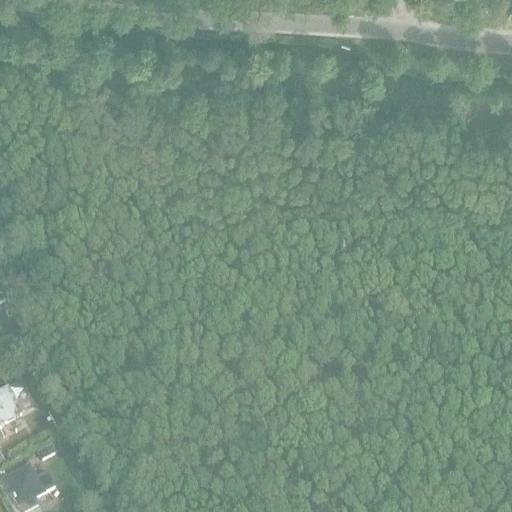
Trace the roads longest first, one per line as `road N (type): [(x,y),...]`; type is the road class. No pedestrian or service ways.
road 1 (unknown): [(0,47),(163,68),(294,73),(374,96),(511,89)]
road 2 (unclassified): [(2,0),(511,39)]
